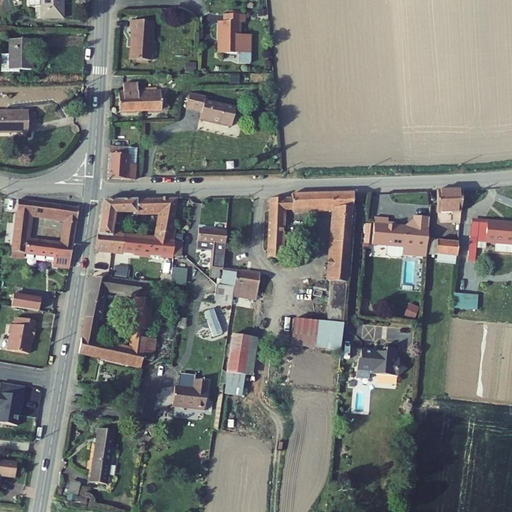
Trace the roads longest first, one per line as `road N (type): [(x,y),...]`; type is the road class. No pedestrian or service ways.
road 1 (unclassified): [(93,185),(511,176)]
road 2 (tertiary): [(93,185),(62,382)]
road 3 (tertiary): [(103,1),(96,137)]
